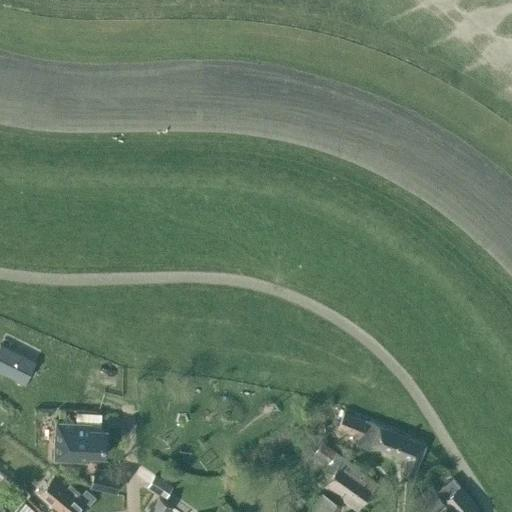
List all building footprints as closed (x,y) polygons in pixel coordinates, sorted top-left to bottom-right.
[(35,362),(0,344),(0,371),(24,384),(35,362)] [(342,411),(336,426),(359,435),(356,443),(368,448),(371,443),(405,458),(400,470),(411,474),(424,445),(365,421),(342,411)] [(88,429),(88,424),(55,422),(53,458),(86,460),(87,454),(103,455),(105,429),(88,429)] [(322,485),(334,494),(355,466),(335,451),(333,453),(319,442),(311,452),(322,459),(319,463),(324,466),(331,472),(322,485)] [(377,482),(355,466),(334,494),(356,509),(377,482)] [(90,485),(115,491),(119,473),(94,468),(90,485)] [(80,494),(54,472),(37,492),(61,511),(80,511),(94,496),(85,488),(80,494)] [(170,486),(153,475),(147,485),(164,496),(170,486)] [(418,505),(409,511),(432,511),(444,502),(452,511),(475,511),(478,510),(451,478),(435,491),(429,484),(413,498),(418,505)] [(335,511),(340,505),(321,492),(308,511),(335,511)] [(167,511),(171,506),(158,497),(148,511),(167,511)] [(297,511),(287,503),(280,510),(282,511),(297,511)]
